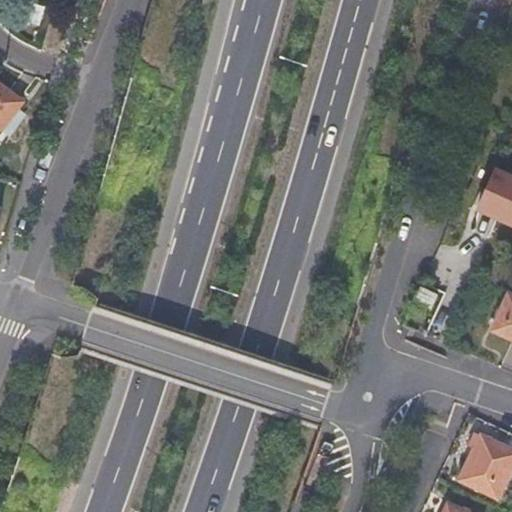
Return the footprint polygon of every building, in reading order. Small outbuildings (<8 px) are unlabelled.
[(0,82),(0,126),(2,128),(23,100),(0,82)] [(511,225),(511,177),(496,170),(478,210),(511,225)] [(418,286),(409,305),(427,312),(435,294),(418,286)] [(511,337),(511,293),(509,292),(493,328),(511,337)] [(511,448),(482,433),(460,480),(497,497),(511,465),(511,448)] [(443,511),(469,511),(449,502),(443,511)]
